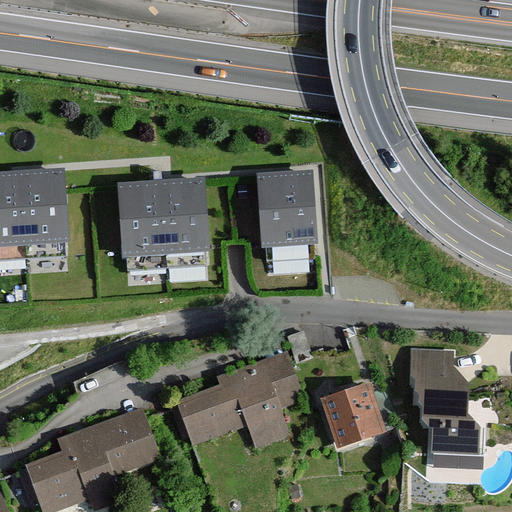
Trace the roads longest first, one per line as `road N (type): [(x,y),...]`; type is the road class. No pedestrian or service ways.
road 1 (residential): [(0,400),(175,322),(298,311),(511,329)]
road 2 (motorway): [(0,33),(511,101)]
road 3 (primary): [(511,254),(450,219),(390,147),(362,71),(359,0)]
road 4 (motorway): [(511,21),(347,0)]
